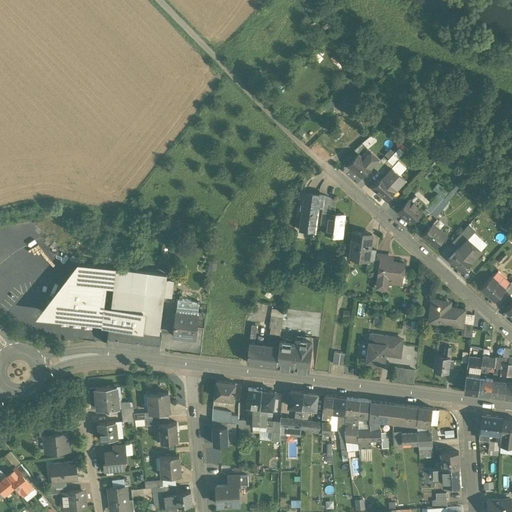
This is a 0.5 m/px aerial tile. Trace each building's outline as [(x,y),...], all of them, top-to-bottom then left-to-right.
[(349,95),(337,106),(343,113),(355,102),(349,95)] [(370,111),(366,106),(360,112),(364,117),(370,111)] [(371,134),(354,149),(358,153),(359,153),(361,155),(368,148),(376,140),(371,134)] [(393,161),(404,149),(400,145),(395,152),(391,148),(385,154),(393,161)] [(368,148),(361,155),(372,165),(379,158),(368,148)] [(358,153),(348,164),(361,177),(372,165),(361,155),(359,153),(358,153)] [(381,159),(379,158),(372,165),(378,170),(388,159),(384,156),(381,159)] [(388,159),(378,170),(384,176),(384,175),(392,167),(393,168),(395,166),(388,159)] [(393,168),(392,167),(384,175),(398,188),(406,179),(393,168)] [(398,188),(384,175),(384,176),(373,187),(387,200),(398,188)] [(438,181),(433,188),(440,193),(427,209),(437,216),(449,202),(448,201),(460,186),(456,182),(449,191),(438,181)] [(409,198),(422,210),(427,204),(414,192),(409,198)] [(319,195),(305,193),(304,201),(301,200),(300,209),(303,210),(300,229),(314,231),(317,206),(319,195)] [(331,197),(324,195),(323,207),(322,209),(329,210),(331,197)] [(422,210),(409,198),(398,210),(411,222),(422,210)] [(344,213),(335,212),(334,212),(328,212),(325,233),(332,234),(341,236),(344,213)] [(446,235),(433,223),(422,234),(435,246),(446,235)] [(469,224),(452,241),(459,247),(467,238),(468,238),(473,232),(475,230),(469,224)] [(372,234),(353,231),(349,258),(367,261),(368,261),(370,248),(372,234)] [(486,244),(473,232),(468,238),(481,250),(486,244)] [(468,238),(467,238),(459,247),(472,259),(481,250),(468,238)] [(459,247),(448,259),(462,271),(472,259),(459,247)] [(376,249),(370,248),(368,261),(367,261),(366,265),(373,266),(376,249)] [(388,253),(381,252),(380,263),(386,264),(387,259),(388,253)] [(386,264),(380,263),(377,285),(386,287),(388,276),(402,278),(404,262),(387,259),(386,264)] [(116,267),(78,262),(64,280),(68,280),(102,285),(102,286),(114,287),(116,267)] [(167,274),(116,267),(114,287),(165,293),(167,274)] [(497,271),(481,288),(495,300),(505,289),(510,283),(497,271)] [(102,285),(68,280),(44,313),(98,320),(102,286),(102,285)] [(165,293),(114,287),(111,307),(143,311),(141,321),(127,319),(126,329),(147,332),(160,334),(165,293)] [(446,299),(432,296),(428,320),(463,325),(465,307),(445,304),(446,299)] [(199,301),(178,299),(177,309),(176,315),(186,316),(187,313),(197,314),(198,311),(199,301)] [(143,311),(111,307),(109,327),(126,329),(127,319),(141,321),(143,311)] [(198,311),(197,314),(198,314),(197,325),(204,326),(206,312),(198,311)] [(186,316),(176,315),(174,335),(195,337),(197,325),(198,314),(197,314),(187,313),(186,316)] [(473,323),(466,322),(464,334),(472,335),(473,323)] [(126,329),(109,327),(107,343),(124,346),(126,329)] [(147,332),(126,329),(124,346),(145,348),(147,332)] [(160,334),(147,332),(145,348),(159,350),(161,334),(160,334)] [(388,336),(371,333),(370,341),(387,344),(388,337),(388,336)] [(403,339),(388,337),(387,344),(386,354),(401,356),(403,339)] [(280,340),(279,340),(278,347),(276,366),(308,370),(312,340),(296,338),(295,342),(280,340)] [(387,344),(370,341),(367,360),(376,361),(384,362),(386,354),(387,344)] [(254,343),(249,343),(247,362),(276,366),(278,347),(254,343)] [(334,363),(345,363),(346,351),(335,351),(334,363)] [(444,355),(436,354),(434,369),(448,371),(450,356),(444,355)] [(416,370),(396,367),(395,379),(414,382),(416,370)] [(480,377),(467,375),(465,391),(478,393),(480,377)] [(493,378),(480,377),(478,393),(491,394),(493,378)] [(506,380),(493,378),(491,394),(503,396),(506,380)] [(235,383),(216,380),(214,397),(233,399),(235,383)] [(511,380),(506,380),(503,396),(511,397),(511,380)] [(116,386),(95,388),(97,409),(107,408),(107,410),(118,409),(116,386)] [(256,389),(248,388),(246,406),(253,407),(260,407),(262,388),(256,388),(256,389)] [(267,389),(262,388),(260,407),(268,408),(273,409),(275,391),(267,390),(267,389)] [(304,391),(290,390),(288,405),(302,407),(304,391)] [(317,393),(304,391),(302,407),(316,409),(317,393)] [(159,393),(148,394),(150,411),(150,412),(158,411),(169,410),(168,392),(161,393),(161,392),(159,392),(159,393)] [(333,395),(324,394),(323,410),(332,411),(333,395)] [(346,397),(333,395),(332,411),(338,412),(346,412),(346,397)] [(359,398),(346,397),(346,412),(345,420),(353,421),(354,414),(358,414),(359,398)] [(371,400),(359,398),(358,414),(365,415),(364,422),(369,422),(369,416),(371,400)] [(379,401),(371,400),(369,416),(374,417),(377,417),(379,401)] [(395,402),(379,401),(377,417),(392,419),(395,402)] [(419,405),(395,402),(392,419),(417,422),(419,405)] [(432,407),(419,405),(417,422),(430,423),(432,407)] [(268,408),(260,407),(260,427),(272,429),(274,419),(267,418),(268,408)] [(231,411),(213,408),(212,420),(227,422),(230,422),(231,411)] [(346,412),(338,412),(337,422),(345,422),(345,420),(346,412)] [(133,413),(122,414),(123,421),(134,420),(133,413)] [(502,416),(484,414),(481,417),(478,438),(483,439),(483,437),(487,437),(489,436),(489,431),(500,433),(502,418),(502,416)] [(302,419),(281,417),(281,425),(302,427),(302,419)] [(511,419),(502,418),(500,433),(511,434),(511,419)] [(252,420),(239,419),(238,431),(253,431),(252,420)] [(280,420),(274,419),(271,438),(279,439),(280,438),(280,420)] [(322,422),(302,419),(302,427),(322,429),(322,422)] [(353,421),(345,420),(345,422),(345,429),(358,432),(358,424),(353,424),(353,421)] [(116,421),(98,423),(100,440),(117,438),(116,421)] [(337,422),(332,421),(331,428),(344,429),(345,429),(345,422),(337,422)] [(169,422),(159,423),(159,424),(160,442),(178,440),(177,422),(169,422)] [(230,422),(227,422),(229,443),(236,442),(236,423),(230,422)] [(228,426),(212,427),(214,444),(229,443),(228,426)] [(54,428),(38,430),(39,436),(44,436),(44,435),(54,434),(54,428)] [(345,429),(344,429),(346,439),(358,440),(358,432),(345,429)] [(380,429),(370,430),(370,431),(370,440),(381,439),(380,429)] [(370,431),(358,432),(358,440),(370,440),(370,431)] [(431,432),(418,433),(418,443),(432,442),(431,432)] [(54,434),(44,435),(44,436),(45,446),(48,446),(48,452),(68,450),(66,433),(54,434)] [(418,433),(402,434),(402,444),(418,443),(418,433)] [(511,434),(500,433),(500,441),(500,442),(508,443),(511,443),(511,434)] [(124,443),(113,444),(113,450),(105,451),(106,460),(104,461),(105,469),(113,469),(113,467),(124,466),(123,459),(126,459),(124,443)] [(458,450),(440,452),(441,467),(459,466),(458,450)] [(179,456),(161,457),(163,477),(174,476),(180,475),(179,456)] [(73,461),(52,463),(54,479),(54,480),(65,479),(75,478),(73,461)] [(30,475),(21,463),(16,466),(26,478),(30,475)] [(16,466),(6,475),(7,475),(16,486),(15,486),(23,495),(32,487),(26,478),(16,466)] [(459,466),(441,467),(442,484),(461,483),(459,466)] [(248,474),(228,475),(229,484),(239,484),(249,484),(248,474)] [(7,475),(0,480),(0,488),(5,494),(15,486),(16,486),(7,475)] [(174,476),(163,477),(164,486),(175,484),(174,476)] [(164,486),(162,486),(163,492),(164,495),(166,494),(175,493),(175,492),(176,492),(175,484),(164,486)] [(239,484),(229,484),(217,485),(218,504),(240,502),(239,484)] [(124,486),(109,488),(112,510),(115,510),(115,511),(127,511),(126,500),(124,486)] [(162,486),(144,488),(144,494),(148,494),(149,497),(153,496),(153,494),(163,492),(162,486)] [(36,492),(32,487),(23,495),(27,500),(36,492)] [(66,491),(62,491),(62,492),(60,492),(61,508),(85,506),(83,489),(66,491)] [(176,492),(175,492),(175,493),(177,505),(191,504),(190,491),(176,492)] [(163,492),(153,494),(153,496),(155,507),(167,506),(166,494),(164,495),(163,492)] [(446,492),(436,492),(436,499),(432,499),(433,506),(446,506),(447,506),(446,492)] [(175,493),(166,494),(167,506),(167,511),(169,511),(177,511),(177,505),(175,493)] [(366,508),(365,497),(356,498),(357,509),(366,508)] [(511,511),(510,498),(489,499),(489,511),(511,511)]
